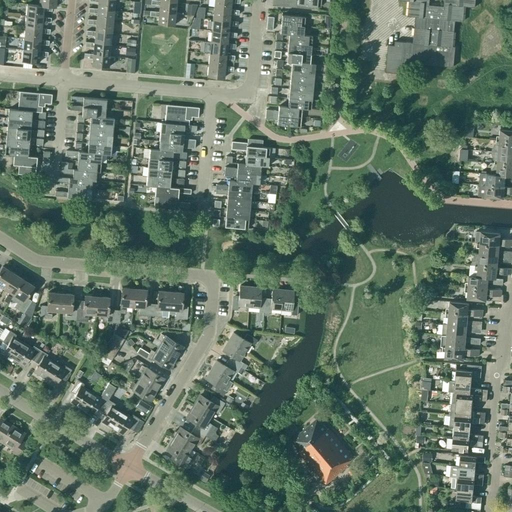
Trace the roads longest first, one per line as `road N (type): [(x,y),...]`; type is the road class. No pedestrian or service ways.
road 1 (residential): [(126,468),(209,333),(214,277),(35,261),(0,241)]
road 2 (residential): [(489,511),(496,377),(511,298)]
road 3 (unclassified): [(212,95),(64,81)]
road 4 (tertiary): [(126,468),(0,390)]
road 5 (unclassified): [(212,95),(249,90),(259,0)]
